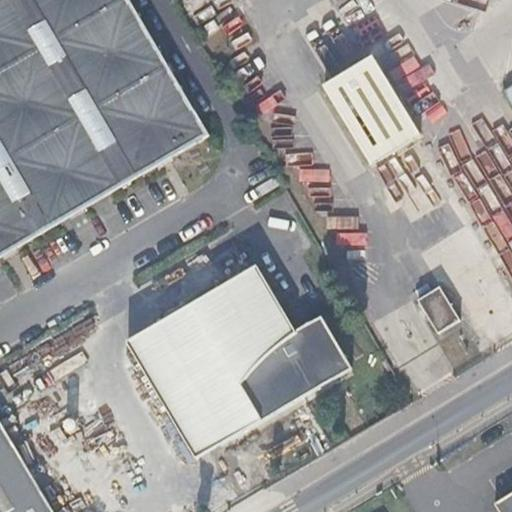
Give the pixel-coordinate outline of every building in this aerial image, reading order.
[(0,0),(0,260),(211,136),(130,0),(0,0)] [(417,137),(370,61),(325,88),(373,167),(418,139),(417,137)] [(298,334),(259,268),(184,312),(253,429),(354,370),(324,319),(298,334)] [(462,321),(441,288),(418,302),(439,335),(462,321)] [(253,429),(184,312),(129,344),(198,461),(253,429)] [(0,511),(53,511),(0,421),(0,511)] [(511,511),(511,497),(498,506),(501,511),(511,511)]
